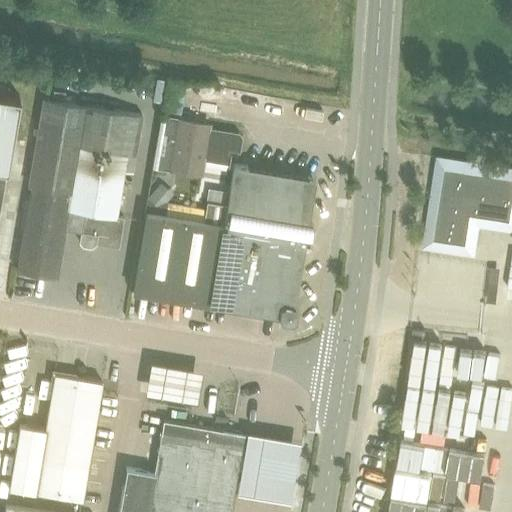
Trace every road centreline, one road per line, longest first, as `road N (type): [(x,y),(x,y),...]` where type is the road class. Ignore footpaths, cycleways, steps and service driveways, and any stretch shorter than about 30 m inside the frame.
road 1 (secondary): [(344,370),(380,0)]
road 2 (unclassified): [(0,314),(344,370)]
road 3 (secondary): [(321,511),(344,370)]
